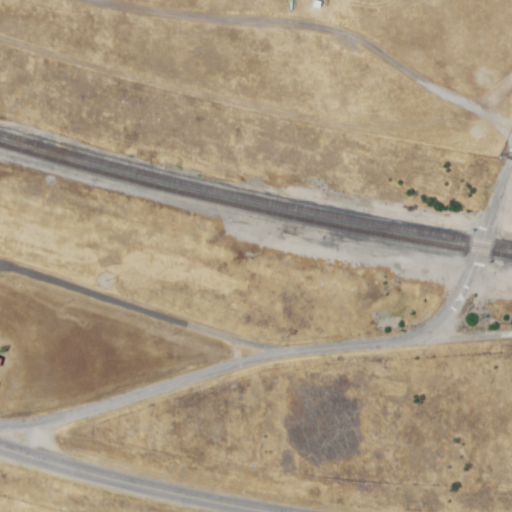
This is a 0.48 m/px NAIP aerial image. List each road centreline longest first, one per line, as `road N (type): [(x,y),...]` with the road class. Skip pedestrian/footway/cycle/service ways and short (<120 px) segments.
road 1 (tertiary): [(511,170),(469,280),(428,334),(280,357),(0,438)]
road 2 (track): [(511,134),(351,37),(94,0)]
road 3 (residential): [(280,357),(0,271)]
road 4 (secondary): [(238,511),(0,452)]
